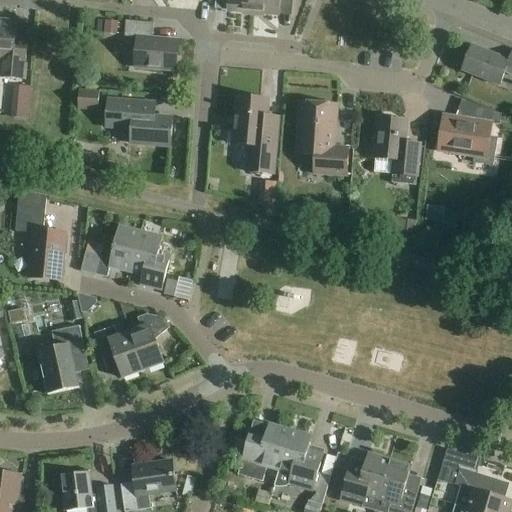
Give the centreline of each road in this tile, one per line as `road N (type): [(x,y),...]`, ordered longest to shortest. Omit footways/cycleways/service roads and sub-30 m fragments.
road 1 (residential): [(210,55),(338,67),(357,79),(416,85),(448,5)]
road 2 (residential): [(511,441),(276,372),(225,378)]
road 3 (residential): [(225,378),(131,424),(67,440),(0,440)]
road 4 (residential): [(225,378),(165,307),(80,284)]
